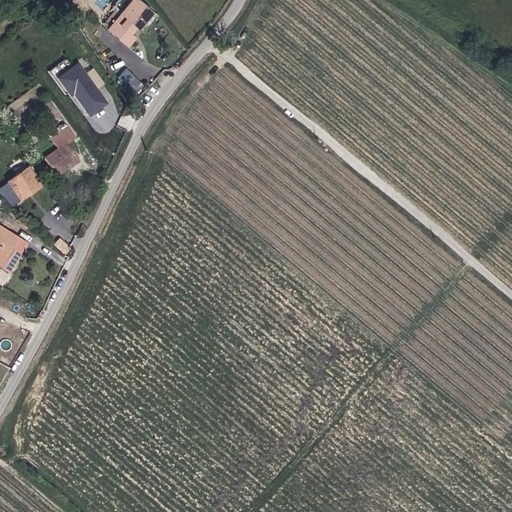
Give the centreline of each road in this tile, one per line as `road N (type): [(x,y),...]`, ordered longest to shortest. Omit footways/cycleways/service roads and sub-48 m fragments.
road 1 (unclassified): [(0,411),(147,122),(243,0)]
road 2 (unknown): [(209,44),(511,298)]
